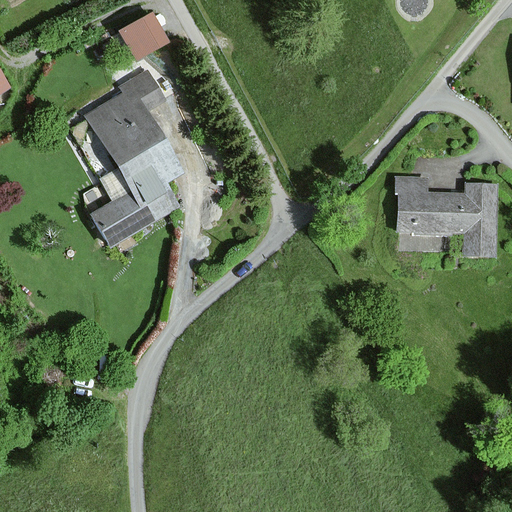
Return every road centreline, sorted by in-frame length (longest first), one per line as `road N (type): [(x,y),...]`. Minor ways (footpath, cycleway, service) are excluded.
road 1 (unclassified): [(292,225),(188,315),(157,355),(137,425),(138,511)]
road 2 (unclassified): [(511,156),(467,111),(425,104),(292,225)]
road 3 (unclassified): [(292,225),(172,0)]
